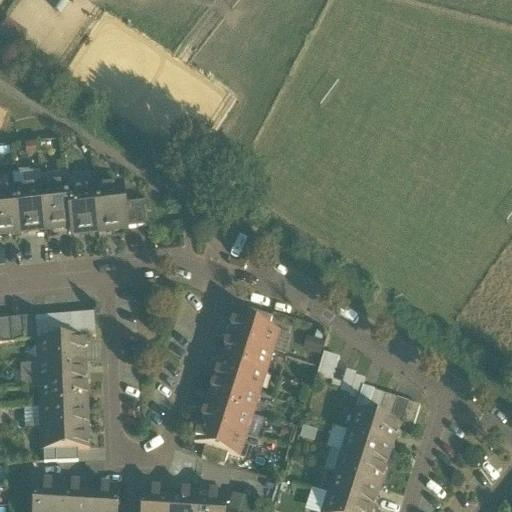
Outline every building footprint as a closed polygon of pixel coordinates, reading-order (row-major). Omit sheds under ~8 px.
[(28,33),(6,20),(0,29),(0,40),(16,51),(28,33)] [(12,177),(14,193),(40,190),(39,178),(39,175),(12,177)] [(40,190),(67,187),(65,175),(39,178),(40,190)] [(67,187),(40,190),(45,232),(71,229),(67,195),(67,187)] [(121,189),(94,192),(98,234),(126,231),(123,207),(121,189)] [(40,190),(14,193),(19,235),(45,232),(40,190)] [(94,192),(67,195),(71,229),(72,237),(98,234),(94,192)] [(14,193),(0,194),(0,236),(19,235),(14,193)] [(146,205),(134,206),(137,230),(149,228),(146,205)] [(126,231),(137,230),(134,206),(123,207),(126,231)] [(245,323),(268,331),(272,319),(249,312),(245,323)] [(94,314),(82,315),(84,339),(95,338),(94,314)] [(82,315),(70,316),(72,340),(84,339),(82,315)] [(70,316),(58,317),(60,341),(72,340),(70,316)] [(58,317),(46,318),(48,342),(60,341),(58,317)] [(36,343),(48,342),(46,318),(34,319),(36,343)] [(22,320),(24,343),(36,343),(34,319),(22,320)] [(22,320),(10,321),(12,345),(24,343),(22,320)] [(234,320),(227,341),(272,355),(273,353),(279,334),(268,331),(245,323),(234,320)] [(10,321),(0,321),(0,341),(0,346),(12,345),(10,321)] [(291,338),(279,334),(273,353),(285,358),(291,338)] [(324,344),(307,339),(303,352),(319,358),(324,344)] [(37,343),(38,366),(85,364),(84,341),(72,342),(60,342),(48,343),(37,343)] [(227,341),(220,361),(265,376),(272,355),(227,341)] [(316,378),(332,383),(337,367),(339,361),(324,356),(316,378)] [(220,361),(214,382),(259,396),(265,376),(220,361)] [(38,366),(39,387),(86,385),(85,364),(38,366)] [(39,387),(38,366),(20,366),(21,388),(39,387)] [(330,388),(340,391),(346,373),(347,370),(337,367),(332,383),(330,388)] [(339,394),(349,397),(355,379),(356,376),(346,373),(340,391),(339,394)] [(349,400),(358,403),(363,389),(365,382),(355,379),(349,397),(348,399),(349,400)] [(214,382),(207,402),(252,417),(259,396),(214,382)] [(39,387),(39,409),(87,407),(86,385),(39,387)] [(355,412),(367,415),(374,394),(374,393),(363,389),(358,403),(355,412)] [(367,415),(378,420),(385,397),(374,394),(367,415)] [(378,420),(389,423),(397,401),(385,397),(378,420)] [(389,423),(401,427),(408,404),(397,401),(389,423)] [(207,402),(200,423),(245,438),(246,436),(252,417),(207,402)] [(401,427),(412,431),(420,408),(408,404),(401,427)] [(40,411),(40,430),(88,428),(87,407),(39,409),(40,411)] [(40,430),(40,411),(24,411),(25,431),(40,430)] [(355,413),(348,434),(393,449),(400,427),(355,413)] [(252,417),(246,436),(258,440),(264,421),(252,417)] [(239,459),(245,438),(200,423),(193,444),(205,448),(227,455),(239,459)] [(88,451),(88,428),(40,430),(41,453),(43,453),(77,451),(88,451)] [(341,455),(348,434),(333,429),(327,450),(330,451),(341,455)] [(317,434),(303,430),(299,441),(313,446),(317,434)] [(348,434),(341,455),(386,469),(393,449),(348,434)] [(201,459),(224,467),(227,455),(205,448),(201,459)] [(43,453),(43,465),(77,463),(77,451),(43,453)] [(341,455),(330,451),(324,471),(335,475),(341,455)] [(341,455),(335,475),(380,490),(386,469),(341,455)] [(335,475),(328,496),(373,510),(380,490),(335,475)] [(32,511),(60,511),(62,492),(51,491),(52,485),(34,484),(32,511)] [(60,511),(76,511),(78,493),(79,493),(79,487),(62,486),(62,492),(60,511)] [(100,511),(116,511),(118,489),(101,488),(100,494),(101,494),(100,511)] [(157,511),(159,498),(160,492),(142,490),(140,511),(157,511)] [(305,511),(322,511),(328,496),(312,491),(305,511)] [(76,511),(88,511),(90,494),(79,493),(78,493),(76,511)] [(196,511),(198,500),(198,494),(181,493),(181,499),(182,499),(180,511),(196,511)] [(100,494),(90,494),(88,511),(100,511),(101,494),(100,494)] [(208,511),(225,511),(226,496),(209,494),(208,501),(209,501),(208,511)] [(252,511),(256,503),(233,495),(226,511),(252,511)] [(372,511),(373,510),(328,496),(322,511),(372,511)] [(157,511),(169,511),(170,499),(159,498),(157,511)] [(181,499),(170,499),(169,511),(180,511),(182,499),(181,499)] [(196,511),(208,511),(209,501),(208,501),(198,500),(196,511)]
